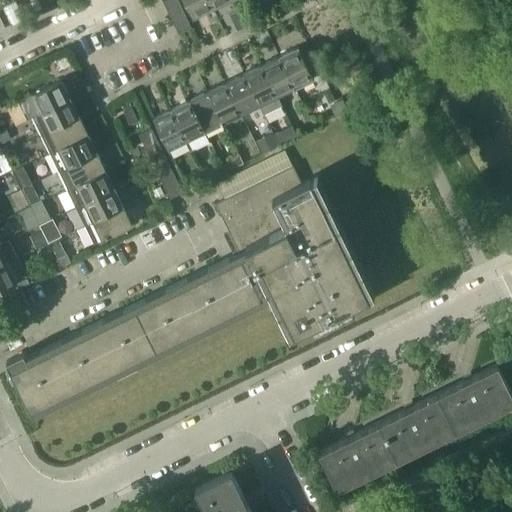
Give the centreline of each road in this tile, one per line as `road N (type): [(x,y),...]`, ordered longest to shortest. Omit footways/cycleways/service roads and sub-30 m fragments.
road 1 (residential): [(0,454),(19,491),(60,504),(259,406)]
road 2 (residential): [(259,406),(511,282)]
road 3 (residential): [(0,55),(116,0)]
